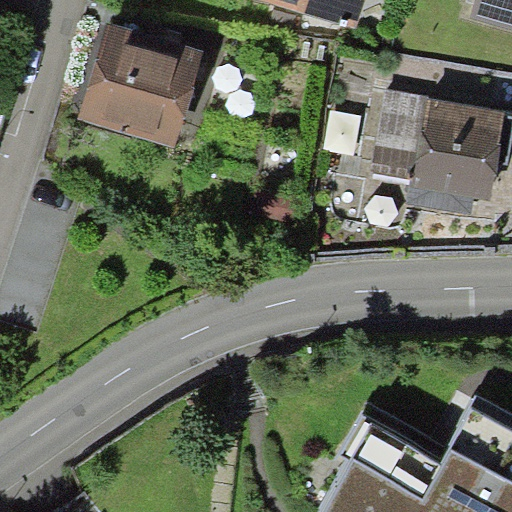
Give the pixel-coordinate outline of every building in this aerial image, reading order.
[(268,0),(358,27),(365,0),(268,0)] [(511,0),(474,0),(469,18),(511,30),(511,0)] [(205,50),(107,21),(78,118),(176,147),(205,50)] [(505,116),(506,111),(427,97),(427,95),(386,88),(372,171),(412,178),(407,204),(472,215),(475,197),(490,200),(498,161),(505,116)] [(0,124),(8,101),(0,98),(0,124)] [(511,132),(511,116),(505,116),(498,161),(508,163),(511,132)] [(299,196),(258,189),(253,216),(294,223),(299,196)] [(511,511),(511,428),(473,406),(442,461),(362,416),(341,453),(353,460),(323,511),(511,511)]
